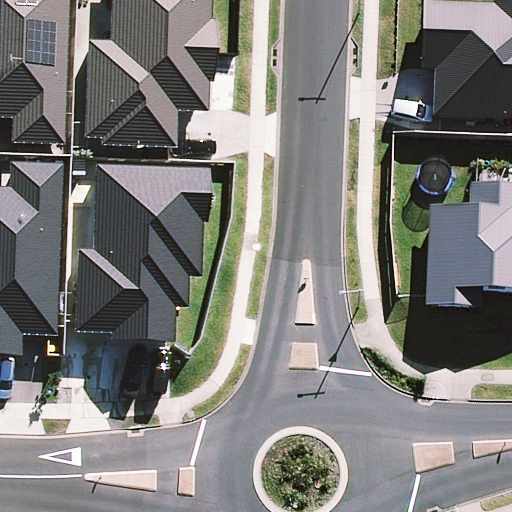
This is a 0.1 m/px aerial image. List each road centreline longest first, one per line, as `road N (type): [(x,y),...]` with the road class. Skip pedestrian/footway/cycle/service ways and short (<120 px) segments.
road 1 (residential): [(303,395),(317,0)]
road 2 (residential): [(223,486),(0,477)]
road 3 (residential): [(223,486),(229,441),(241,422),(259,407),(303,395)]
road 4 (residential): [(511,446),(377,468)]
